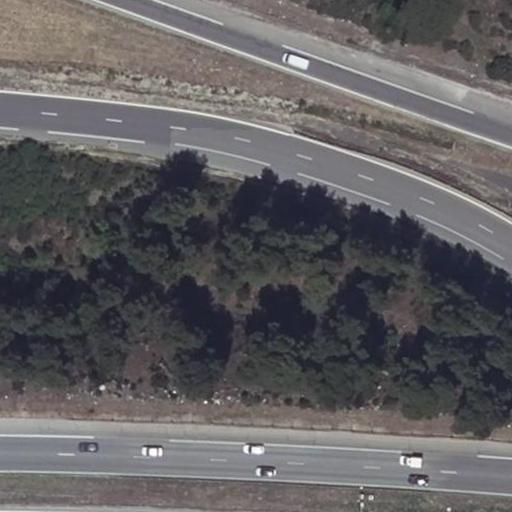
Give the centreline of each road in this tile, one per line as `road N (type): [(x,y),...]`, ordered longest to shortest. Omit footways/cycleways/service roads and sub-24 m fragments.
road 1 (motorway): [(0,108),(202,130),(415,195),(511,244)]
road 2 (motorway): [(511,474),(0,452)]
road 3 (motorway): [(511,131),(119,0)]
